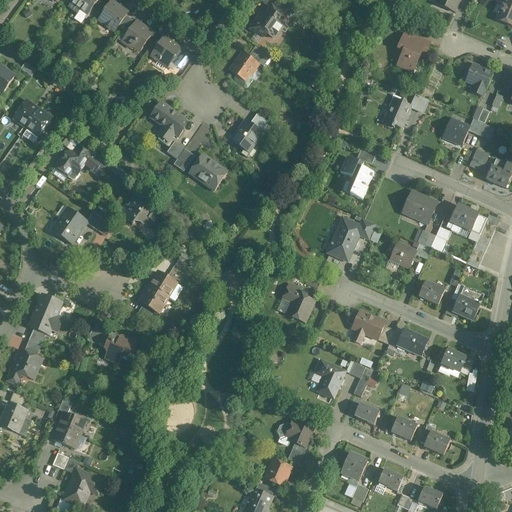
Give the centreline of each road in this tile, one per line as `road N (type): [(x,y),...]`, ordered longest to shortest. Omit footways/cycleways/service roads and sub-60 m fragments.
road 1 (residential): [(308,494),(331,443),(350,435),(477,482)]
road 2 (residential): [(351,290),(496,350)]
road 3 (tertiary): [(496,350),(477,482)]
